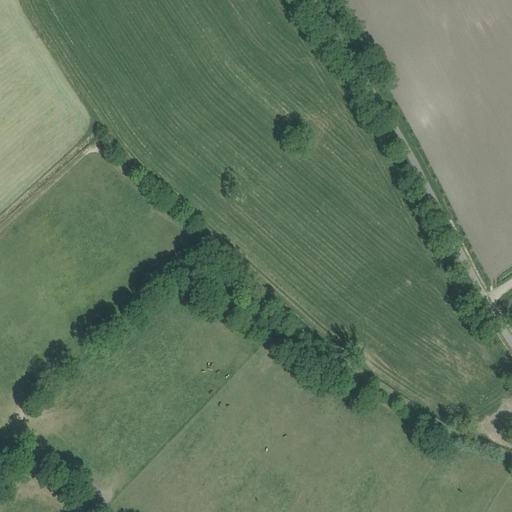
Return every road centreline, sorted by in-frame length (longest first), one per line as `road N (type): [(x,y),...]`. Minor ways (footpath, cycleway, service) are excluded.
road 1 (track): [(0,230),(88,151),(101,151),(305,335),(452,431),(511,456)]
road 2 (unclassified): [(511,342),(315,0)]
